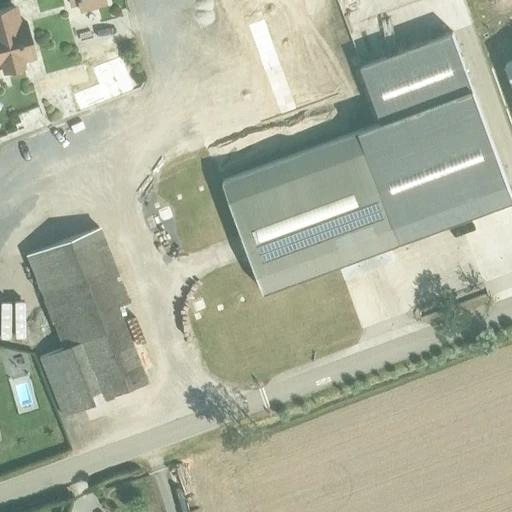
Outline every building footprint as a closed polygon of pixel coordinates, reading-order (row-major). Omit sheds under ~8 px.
[(104,0),(67,0),(69,3),(76,1),(79,9),(105,2),(104,0)] [(0,64),(2,64),(4,72),(7,71),(11,73),(17,71),(20,71),(23,67),(21,59),(35,55),(26,22),(18,24),(13,6),(0,9),(0,64)] [(453,31),(361,65),(382,122),(375,124),(360,130),(402,242),(511,201),(511,192),(474,89),(453,31)] [(98,84),(72,94),(79,111),(133,90),(120,57),(91,69),(98,84)] [(360,130),(223,180),(265,292),(356,259),(389,247),(402,242),(360,130)] [(30,300),(0,310),(0,344),(41,330),(30,300)] [(84,338),(39,356),(62,413),(108,396),(84,338)]
